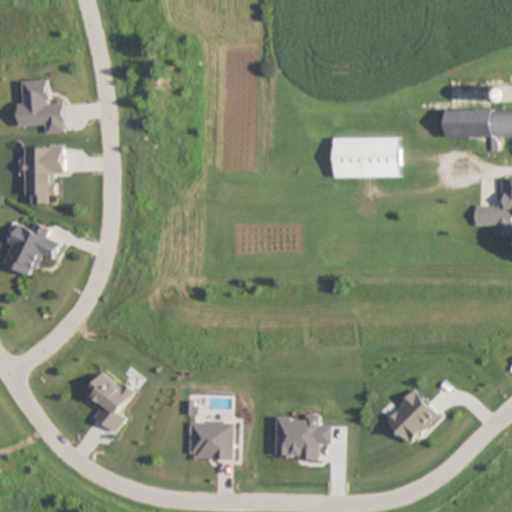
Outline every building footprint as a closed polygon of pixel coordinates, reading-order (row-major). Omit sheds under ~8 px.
[(69,133),(68,100),(51,101),(51,80),(21,81),(23,125),(47,124),(48,134),(69,133)] [(511,109),(449,110),(449,138),(488,138),(488,150),(497,151),(497,137),(511,136),(511,109)] [(401,138),(336,138),(336,178),(401,178),(401,138)] [(67,148),(27,148),(27,195),(35,195),(35,203),(57,203),(57,176),(67,176),(67,148)] [(476,205),(476,226),(496,226),(496,236),(511,236),(511,178),(502,179),(501,205),(476,205)] [(18,225),(3,265),(35,276),(42,257),(55,261),(62,244),(51,240),(55,229),(37,222),(34,230),(18,225)] [(129,415),(123,411),(136,390),(103,370),(86,399),(101,408),(95,419),(118,433),(129,415)] [(235,423),(192,423),(192,461),(235,461),(235,423)]
